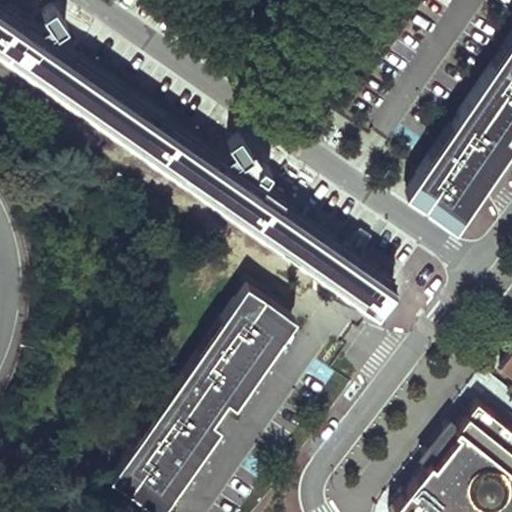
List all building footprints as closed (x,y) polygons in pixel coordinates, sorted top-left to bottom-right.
[(0,46),(373,307),(389,280),(365,263),(341,247),(226,166),(249,151),(232,125),(220,132),(230,149),(216,159),(44,39),(66,24),(50,0),(42,0),(36,4),(47,21),(31,32),(0,9),(0,46)] [(511,28),(402,187),(436,211),(465,169),(480,179),(489,166),(509,135),(501,129),(511,114),(511,28)] [(465,169),(436,211),(451,222),(480,179),(465,169)] [(353,231),(341,247),(365,263),(376,247),(353,231)] [(108,474),(160,501),(187,462),(214,422),(207,417),(222,394),(230,400),(262,353),(289,315),(242,283),(108,474)] [(511,348),(500,364),(511,373),(511,348)] [(511,511),(511,425),(474,397),(466,408),(457,419),(453,424),(457,427),(446,443),(434,459),(430,456),(390,507),(396,511),(511,511)] [(430,456),(434,459),(446,443),(457,427),(453,424),(445,418),(433,434),(421,450),(430,456)]
